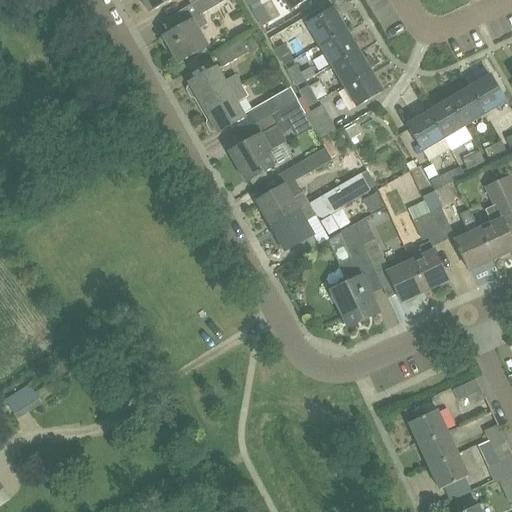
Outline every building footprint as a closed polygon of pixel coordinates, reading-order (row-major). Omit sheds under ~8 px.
[(142,0),(149,12),(169,0),(142,0)] [(178,28),(172,32),(163,37),(178,63),(209,45),(199,29),(208,24),(202,13),(226,0),(198,0),(190,5),(171,16),(178,28)] [(283,0),(289,10),(305,0),(283,0)] [(251,10),(261,27),(271,21),(261,4),(251,10)] [(318,44),(346,28),(333,7),(306,23),(318,44)] [(358,49),(346,28),(318,44),(330,65),(358,49)] [(222,68),(248,53),(241,40),(215,55),(222,68)] [(274,49),(284,66),(293,60),(284,44),(274,49)] [(364,59),(358,49),(330,65),(343,86),(370,70),(374,68),(368,57),(364,59)] [(305,81),(296,64),(286,70),(295,87),(305,81)] [(191,85),(188,87),(187,90),(191,97),(194,98),(197,96),(204,107),(242,85),(236,75),(225,81),(217,68),(190,83),(191,85)] [(370,70),(343,86),(355,107),(383,91),(370,70)] [(489,74),(469,87),(485,114),(506,102),(489,74)] [(242,85),(204,107),(210,118),(207,120),(206,123),(210,130),(214,131),(216,130),(217,131),(244,116),(237,102),(248,96),(242,85)] [(298,91),(308,107),(317,102),(308,85),(298,91)] [(469,87),(448,99),(464,127),(485,114),(469,87)] [(264,104),(270,115),(297,100),(290,89),(264,104)] [(448,99),(427,112),(444,139),(464,127),(448,99)] [(270,115),(276,125),(229,152),(246,181),(274,165),(267,153),(286,142),(281,134),(308,119),(297,100),(270,115)] [(444,139),(427,112),(406,124),(423,152),(444,139)] [(373,113),(345,127),(355,147),(364,142),(368,149),(386,139),(373,113)] [(506,152),(501,141),(484,149),(488,160),(506,152)] [(300,162),(307,174),(332,160),(325,148),(300,162)] [(474,154),(464,159),(462,160),(467,170),(484,162),(479,152),(474,154)] [(428,181),(434,191),(460,179),(455,169),(428,181)] [(309,204),(271,226),(285,251),(312,236),(305,223),(316,216),(323,218),(329,215),(331,216),(340,211),(341,208),(369,192),(368,191),(376,187),(367,171),(310,205),(309,204)] [(511,185),(508,177),(496,182),(509,210),(511,209),(511,185)] [(491,223),(486,225),(477,229),(492,260),(511,250),(511,242),(499,215),(509,210),(496,182),(486,187),(494,205),(485,209),(491,223)] [(303,193),(292,200),(285,186),(257,201),(271,226),(309,204),(303,193)] [(370,215),(383,207),(376,194),(363,201),(370,215)] [(454,236),(449,225),(441,208),(429,214),(442,242),(454,236)] [(459,214),(464,225),(468,234),(454,240),(468,271),(492,260),(477,229),(468,210),(459,214)] [(423,255),(410,261),(424,292),(448,281),(433,250),(432,247),(442,242),(429,214),(418,219),(428,242),(419,247),(423,255)] [(376,273),(362,245),(353,225),(339,233),(352,260),(340,265),(347,279),(345,280),(347,284),(331,291),(348,328),(378,314),(369,294),(383,288),(376,273)] [(374,239),(362,245),(376,273),(387,268),(374,239)] [(424,292),(410,261),(387,272),(401,303),(424,292)] [(484,398),(475,380),(453,391),(458,401),(468,397),(472,405),(485,399),(485,397),(484,398)] [(9,399),(18,414),(41,400),(31,385),(9,399)] [(419,445),(448,432),(437,410),(408,423),(419,445)] [(484,431),(488,440),(501,434),(498,427),(497,425),(484,431)] [(448,432),(419,445),(429,467),(458,454),(448,432)] [(501,434),(488,440),(492,449),(506,442),(505,441),(504,442),(503,438),(501,434)] [(468,476),(458,454),(429,467),(440,489),(468,476)] [(493,481),(497,479),(511,472),(511,456),(498,462),(487,468),(493,480),(493,481)] [(511,472),(497,479),(508,502),(511,500),(511,472)]
